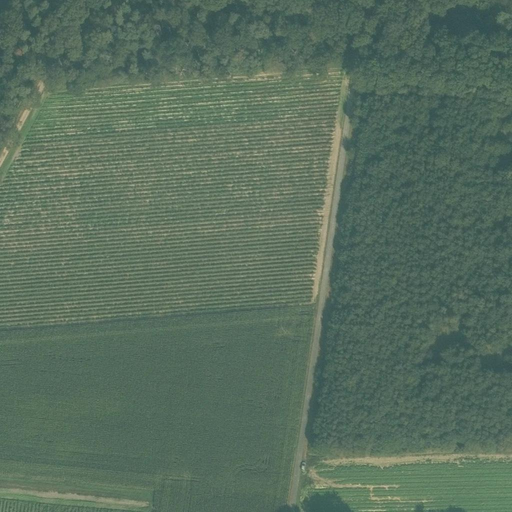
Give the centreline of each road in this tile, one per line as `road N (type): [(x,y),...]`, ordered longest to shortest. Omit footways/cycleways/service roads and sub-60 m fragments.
road 1 (unclassified): [(291,511),(361,14)]
road 2 (unclassified): [(84,0),(0,156)]
road 3 (unclassified): [(484,0),(436,26),(361,14)]
